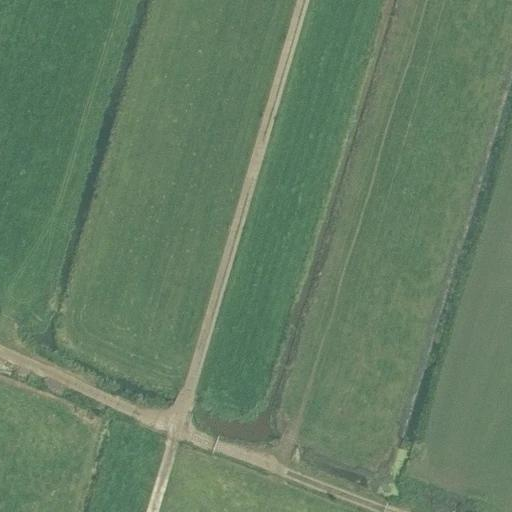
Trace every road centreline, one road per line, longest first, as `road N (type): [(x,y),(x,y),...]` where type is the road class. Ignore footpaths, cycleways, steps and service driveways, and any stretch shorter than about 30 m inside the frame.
road 1 (track): [(177,431),(302,0)]
road 2 (track): [(0,355),(386,511)]
